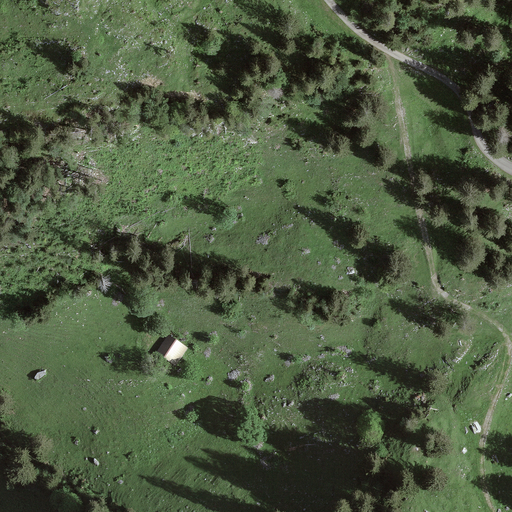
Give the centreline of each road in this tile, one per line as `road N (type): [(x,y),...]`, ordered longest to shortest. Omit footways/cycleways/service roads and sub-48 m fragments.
road 1 (track): [(493,511),(481,462),(509,344),(497,323),(436,288),(388,50)]
road 2 (track): [(511,167),(487,152),(467,100),(445,78),(388,50)]
